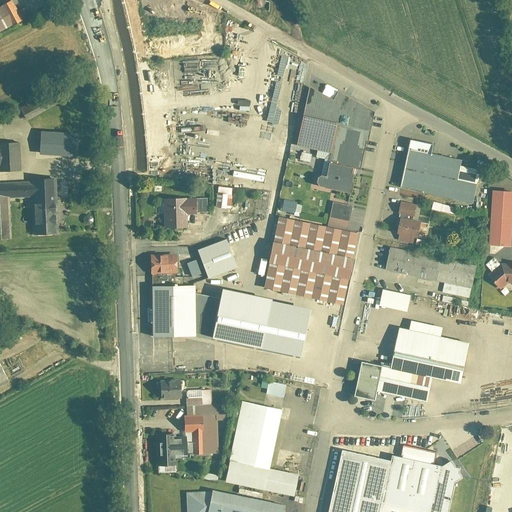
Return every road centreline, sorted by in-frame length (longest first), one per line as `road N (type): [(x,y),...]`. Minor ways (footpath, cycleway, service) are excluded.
road 1 (tertiary): [(131,511),(114,122),(86,0)]
road 2 (residential): [(288,40),(511,166)]
